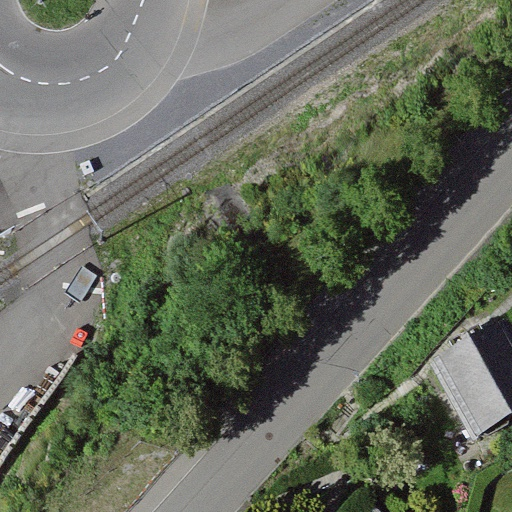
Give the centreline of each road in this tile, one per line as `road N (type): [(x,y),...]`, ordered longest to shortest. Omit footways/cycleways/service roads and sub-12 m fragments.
road 1 (tertiary): [(511,159),(186,511)]
road 2 (tertiary): [(0,67),(55,87),(83,80),(114,64),(145,0)]
